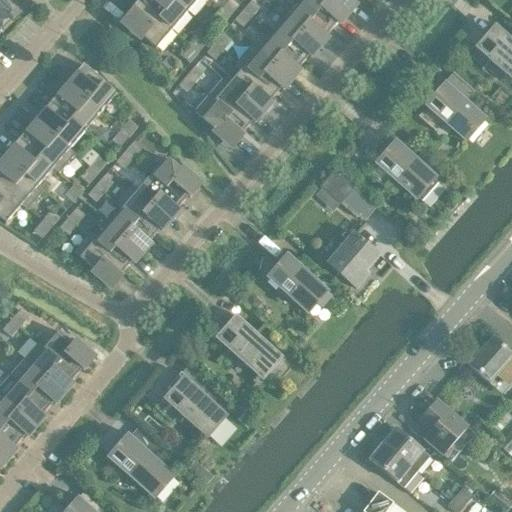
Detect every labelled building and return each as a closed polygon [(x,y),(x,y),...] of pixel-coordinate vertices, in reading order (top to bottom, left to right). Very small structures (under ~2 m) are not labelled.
[(31,1),(29,0),(0,0),(0,31),(10,22),(12,24),(22,14),(20,12),(31,1)] [(172,32),(187,14),(171,0),(140,0),(138,3),(172,32)] [(171,0),(187,14),(198,0),(207,0),(209,1),(209,0),(208,0),(171,0)] [(230,0),(221,11),(230,18),(239,7),(230,0)] [(328,0),(302,0),(299,4),(331,31),(337,24),(339,26),(347,16),(328,0)] [(328,0),(347,16),(355,7),(354,5),(358,0),(328,0)] [(251,2),(243,12),(251,19),(260,9),(251,2)] [(172,32),(138,3),(128,14),(130,15),(124,23),(156,50),(172,32)] [(299,4),(285,20),(319,49),(327,40),(325,38),(331,31),(299,4)] [(221,28),(230,18),(221,11),(212,21),(221,28)] [(251,19),(243,12),(234,22),(243,29),(251,19)] [(285,20),(271,36),(303,64),(309,57),(311,59),(319,49),(285,20)] [(511,40),(494,25),(481,40),(493,51),(487,59),(511,80),(511,40)] [(223,35),(215,45),(223,52),(232,42),(223,35)] [(190,47),(199,54),(208,44),(199,36),(190,47)] [(251,47),(291,82),(299,72),(297,71),(303,64),(271,36),(258,52),(252,47),(251,47)] [(223,52),(215,45),(206,55),(215,62),(223,52)] [(199,54),(190,47),(181,58),(190,65),(199,54)] [(251,47),(237,64),(275,97),(281,90),(283,91),(291,82),(251,47)] [(223,80),(263,115),(271,105),(269,103),(275,97),(237,64),(243,69),(229,85),(223,80)] [(68,88),(100,115),(116,97),(103,86),(104,85),(83,67),(72,79),(74,81),(68,88)] [(195,67),(187,77),(195,85),(204,75),(195,67)] [(432,100),(417,117),(434,132),(443,122),(464,140),(464,139),(471,144),(487,126),(480,120),(481,119),(463,104),(466,101),(474,92),(452,73),(444,83),(431,98),(432,100)] [(195,85),(187,77),(178,87),(187,95),(195,85)] [(223,80),(209,96),(247,130),(253,123),(255,124),(263,115),(223,80)] [(84,134),(100,115),(68,88),(62,95),(60,93),(51,105),(84,134)] [(241,136),(247,130),(209,96),(194,113),(234,148),(243,138),(241,136)] [(37,124),(75,157),(75,156),(69,151),(84,134),(51,105),(41,116),(43,117),(37,124)] [(120,132),(129,139),(138,129),(129,122),(120,132)] [(59,175),(75,157),(37,124),(31,131),(29,129),(19,141),(59,175)] [(416,159),(406,151),(408,148),(419,157),(423,150),(400,128),(392,138),(378,153),(394,167),(387,174),(414,198),(415,197),(421,202),(437,184),(431,178),(432,177),(414,162),(416,159)] [(129,139),(120,132),(111,143),(120,150),(129,139)] [(59,175),(19,141),(9,152),(11,154),(5,161),(33,185),(43,194),(44,193),(38,188),(52,171),(59,176),(59,175)] [(133,144),(125,154),(133,161),(141,151),(133,144)] [(133,161),(125,154),(116,164),(124,171),(133,161)] [(89,169),(97,176),(106,165),(98,158),(89,169)] [(165,160),(150,177),(182,205),(188,198),(190,199),(199,189),(165,160)] [(0,187),(28,212),(43,194),(33,185),(5,161),(0,166),(0,187)] [(97,176),(89,169),(80,179),(88,186),(97,176)] [(353,191),(333,174),(320,189),(340,206),(353,191)] [(105,177),(96,187),(105,194),(113,184),(105,177)] [(130,188),(170,223),(178,213),(177,212),(182,205),(150,177),(137,193),(131,188),(130,188)] [(27,212),(28,212),(0,187),(0,220),(6,225),(21,207),(27,212)] [(64,198),(72,205),(82,194),(73,187),(64,198)] [(105,194),(96,187),(88,197),(96,204),(105,194)] [(130,188),(116,205),(155,237),(160,230),(162,232),(170,223),(130,188)] [(108,226),(142,255),(150,246),(149,244),(155,237),(116,205),(122,210),(108,226)] [(77,210),(68,219),(77,227),(85,217),(77,210)] [(51,213),(42,223),(51,230),(60,220),(51,213)] [(77,227),(68,219),(60,230),(68,237),(77,227)] [(51,230),(42,223),(33,234),(41,241),(51,230)] [(88,237),(126,270),(132,263),(134,265),(142,255),(108,226),(94,242),(88,237)] [(354,234),(346,243),(339,252),(327,265),(356,290),(368,276),(366,273),(380,256),(354,234)] [(126,270),(88,237),(73,254),(113,289),(122,278),(120,277),(126,270)] [(321,308),(330,298),(323,293),(324,292),(308,278),(311,276),(287,255),(274,271),(286,282),(280,289),(306,312),(315,302),(321,308)] [(11,322),(20,329),(28,319),(20,312),(11,322)] [(261,378),(278,358),(255,337),(257,335),(236,316),(222,332),(235,343),(228,350),(261,378)] [(20,329),(11,322),(3,332),(11,339),(20,329)] [(38,345),(76,378),(82,371),(84,372),(93,362),(59,333),(44,349),(38,344),(38,345)] [(511,357),(493,340),(468,367),(489,386),(488,388),(497,396),(511,380),(511,357)] [(38,345),(24,361),(64,395),(72,386),(70,384),(76,378),(38,345)] [(24,361),(9,378),(48,410),(54,403),(56,405),(64,395),(24,361)] [(205,396),(201,393),(209,384),(192,369),(184,378),(181,374),(167,390),(170,393),(155,410),(172,425),(181,415),(206,437),(223,417),(202,398),(205,396)] [(48,410),(9,378),(15,383),(2,399),(36,428),(44,419),(42,417),(48,410)] [(2,399),(0,401),(0,426),(20,443),(26,436),(28,438),(36,428),(2,399)] [(450,464),(474,436),(437,403),(419,422),(431,433),(424,441),(450,464)] [(20,443),(0,426),(0,454),(8,461),(16,452),(14,450),(20,443)] [(382,446),(416,475),(429,460),(395,431),(382,446)] [(121,469),(153,497),(171,477),(147,456),(149,453),(128,435),(114,450),(127,461),(121,469)] [(511,442),(503,453),(511,459),(511,442)] [(416,475),(382,446),(369,461),(403,490),(416,475)] [(447,507),(452,511),(458,511),(472,497),(463,489),(447,507)] [(398,511),(377,496),(365,511),(398,511)] [(94,511),(79,498),(66,511),(94,511)]
